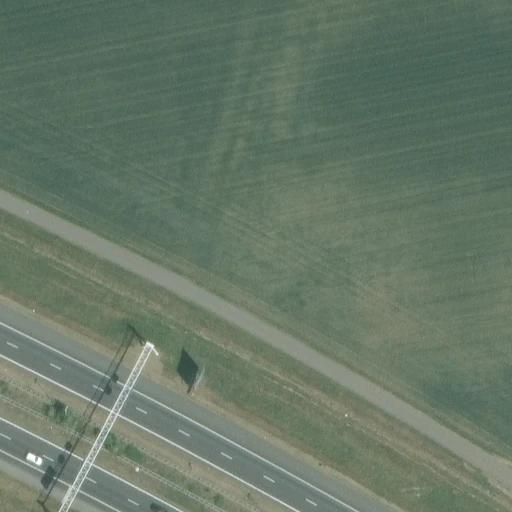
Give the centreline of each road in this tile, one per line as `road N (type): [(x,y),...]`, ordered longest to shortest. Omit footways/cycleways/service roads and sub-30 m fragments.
road 1 (unclassified): [(511,480),(229,312),(0,199)]
road 2 (motorway): [(336,511),(0,331)]
road 3 (motorway): [(0,436),(147,511)]
